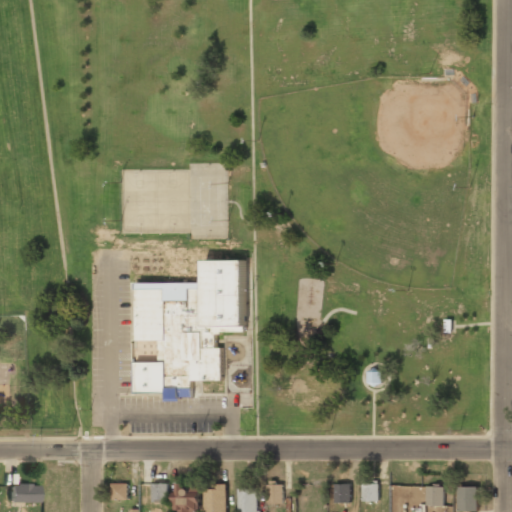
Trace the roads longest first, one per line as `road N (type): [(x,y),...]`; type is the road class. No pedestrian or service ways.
road 1 (residential): [(511,448),(0,451)]
road 2 (residential): [(504,511),(505,0)]
